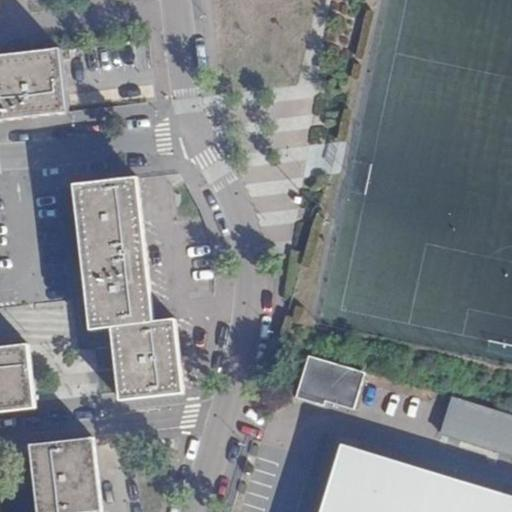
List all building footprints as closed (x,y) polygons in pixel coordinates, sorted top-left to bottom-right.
[(67,112),(59,50),(0,56),(0,120),(5,120),(67,112)] [(123,401),(184,394),(176,319),(154,322),(137,177),(75,184),(93,329),(114,327),(123,401)] [(0,411),(37,407),(30,345),(0,348),(0,411)] [(342,409),(352,372),(297,356),(286,392),(342,409)] [(508,456),(511,444),(511,416),(439,396),(428,433),(508,456)] [(103,511),(95,438),(32,445),(39,511),(103,511)] [(511,511),(511,500),(332,448),(312,511),(511,511)]
